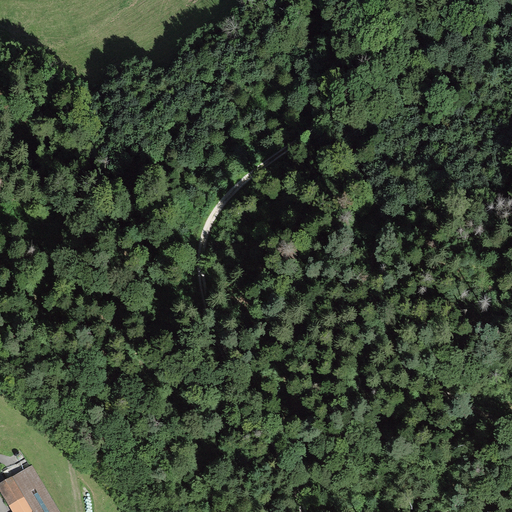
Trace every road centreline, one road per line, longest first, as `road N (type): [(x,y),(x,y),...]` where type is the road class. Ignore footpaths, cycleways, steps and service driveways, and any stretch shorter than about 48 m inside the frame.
road 1 (track): [(301,511),(281,454),(221,350),(205,304),(200,252),(213,211),(267,158),(511,20)]
road 2 (track): [(511,426),(395,359),(377,326),(369,285),(375,243),(404,217),(439,203),(511,194)]
road 3 (track): [(0,377),(65,435),(80,511)]
